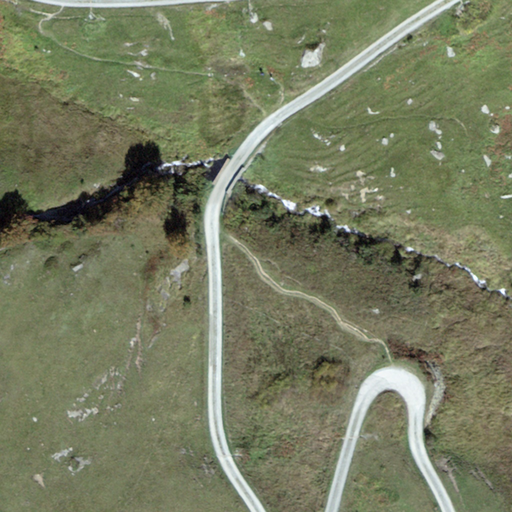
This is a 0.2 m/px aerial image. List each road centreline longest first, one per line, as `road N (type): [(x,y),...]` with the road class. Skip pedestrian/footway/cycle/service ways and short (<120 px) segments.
road 1 (track): [(259,511),(232,472),(217,427),(216,204),(236,163),(270,124),(450,0)]
road 2 (track): [(448,511),(420,455),(410,389),(393,377),(367,393),(332,511)]
